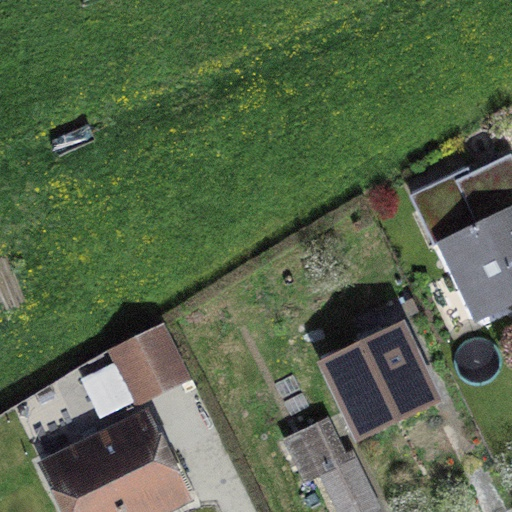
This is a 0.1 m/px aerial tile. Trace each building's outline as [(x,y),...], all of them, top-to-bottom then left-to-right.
[(511,166),(509,161),(417,205),(476,329),(511,312),(511,166)] [(404,330),(320,369),(357,447),(441,408),(404,330)] [(166,332),(111,360),(137,409),(191,380),(166,332)] [(153,415),(46,466),(67,511),(191,511),(198,509),(153,415)] [(329,423),(287,442),(307,484),(325,476),(341,511),(369,511),(381,506),(359,459),(348,464),(329,423)]
